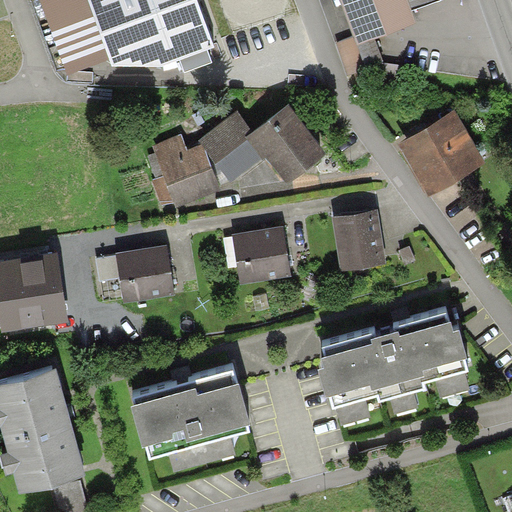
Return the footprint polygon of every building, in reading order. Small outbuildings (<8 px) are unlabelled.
[(109,49),(92,0),(44,0),(67,63),(109,49)] [(199,0),(92,0),(109,49),(112,56),(161,57),(214,40),(199,0)] [(342,0),(356,37),(358,43),(375,36),(418,22),(412,7),(431,0),(342,0)] [(356,37),(337,44),(349,77),(354,75),(385,63),(375,36),(358,43),(356,37)] [(395,98),(401,66),(385,63),(354,75),(361,93),(395,98)] [(326,142),(288,93),(251,122),(246,126),(264,149),(268,146),(287,172),(326,142)] [(485,154),(455,101),(399,133),(429,186),(485,154)] [(251,122),(238,104),(200,132),(203,136),(231,174),(264,149),(246,126),(251,122)] [(181,130),(153,141),(176,199),(221,182),(203,136),(186,143),(181,130)] [(378,202),(332,209),(341,264),(386,257),(378,202)] [(284,219),(233,227),(241,277),(291,270),(284,219)] [(116,246),(117,250),(120,273),(124,296),(175,288),(167,238),(116,246)] [(58,243),(0,251),(0,310),(2,322),(69,312),(58,243)] [(99,276),(120,273),(117,250),(96,253),(99,276)] [(373,324),(321,338),(324,348),(319,349),(332,394),(336,393),(341,411),(371,403),(366,385),(377,382),(379,387),(390,384),(395,400),(418,393),(414,378),(426,374),(425,368),(436,365),(441,383),(470,375),(465,357),(469,356),(465,340),(467,339),(459,311),(454,312),(451,302),(400,316),(399,312),(371,319),(373,324)] [(86,460),(56,353),(0,368),(0,412),(0,413),(8,439),(0,441),(6,462),(14,460),(19,478),(86,460)] [(196,369),(130,387),(141,428),(145,427),(150,445),(169,439),(174,457),(236,440),(231,422),(250,416),(247,406),(250,405),(239,364),(198,375),(196,369)]
